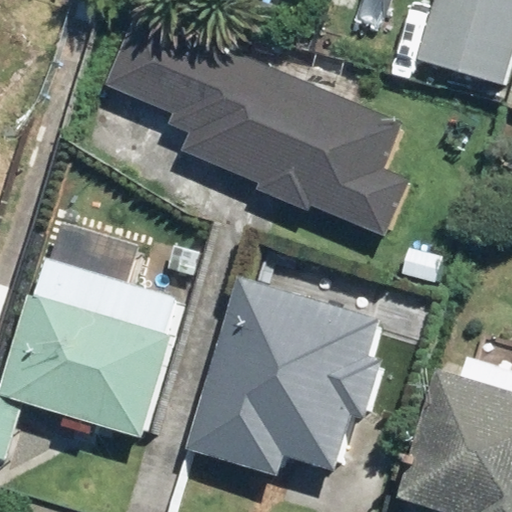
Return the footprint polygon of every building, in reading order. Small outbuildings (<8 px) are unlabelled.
[(511,0),(444,0),(425,63),(508,88),(511,74),(511,0)] [(383,164),(402,122),(145,5),(107,88),(198,130),(188,152),(391,245),(420,182),(383,164)] [(0,32),(0,99),(33,65),(0,32)] [(440,303),(454,256),(413,244),(399,291),(440,303)] [(146,439),(189,300),(56,260),(15,393),(0,388),(0,460),(12,464),(31,404),(146,439)] [(380,360),(391,323),(247,280),(196,451),(289,478),(295,459),(347,475),(364,417),(377,421),(394,364),(380,360)] [(511,511),(511,392),(446,372),(406,499),(447,511),(511,511)]
